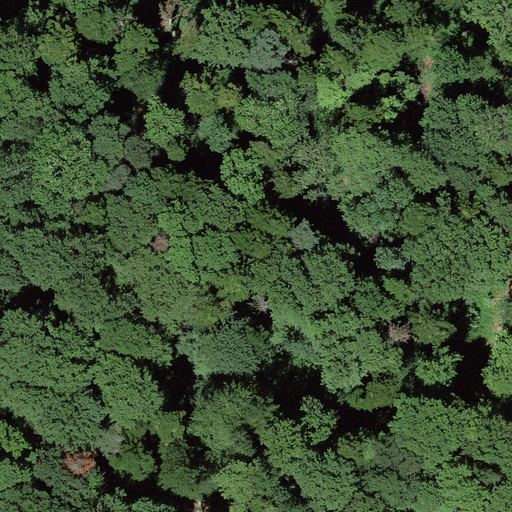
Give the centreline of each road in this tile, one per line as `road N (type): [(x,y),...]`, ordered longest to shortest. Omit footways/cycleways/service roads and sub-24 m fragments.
road 1 (track): [(439,511),(477,426),(511,293)]
road 2 (track): [(0,415),(181,511)]
